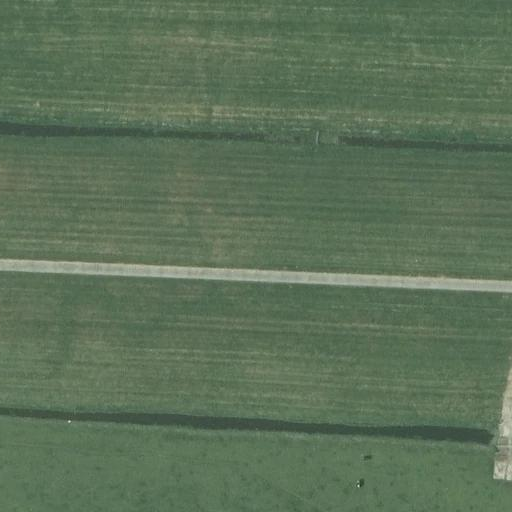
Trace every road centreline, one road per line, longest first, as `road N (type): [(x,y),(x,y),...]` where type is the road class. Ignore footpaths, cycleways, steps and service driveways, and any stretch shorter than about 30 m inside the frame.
road 1 (track): [(0,266),(309,278)]
road 2 (track): [(309,278),(511,288)]
